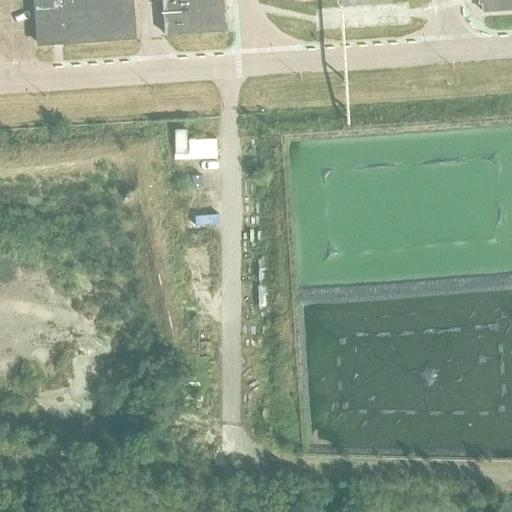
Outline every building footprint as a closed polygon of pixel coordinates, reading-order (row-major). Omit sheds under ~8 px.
[(35,0),(38,43),(133,36),(130,0),(35,0)] [(161,0),(163,34),(227,30),(224,0),(161,0)] [(511,0),(478,0),(479,3),(482,3),(482,12),(511,9),(511,0)] [(193,125),(179,125),(179,169),(192,169),(192,193),(218,193),(219,122),(193,122),(193,125)] [(217,220),(214,197),(190,200),(193,222),(217,220)] [(209,270),(209,257),(189,257),(189,270),(209,270)] [(193,280),(191,292),(212,295),(214,283),(193,280)]
